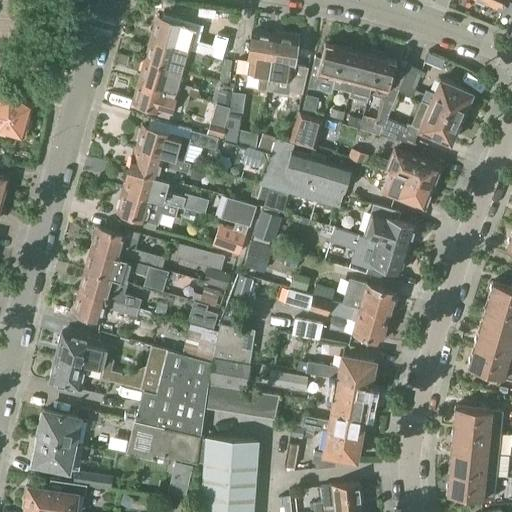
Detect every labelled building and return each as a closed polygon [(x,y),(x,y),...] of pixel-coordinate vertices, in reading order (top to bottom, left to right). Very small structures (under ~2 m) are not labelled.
[(511,0),(480,0),(507,13),(511,0)] [(157,16),(151,39),(205,54),(205,53),(224,58),(224,59),(231,61),(233,52),(203,45),(181,39),(185,24),(157,16)] [(248,59),(249,59),(247,74),(260,76),(258,89),(267,90),(276,35),(253,31),(248,59)] [(298,38),(276,35),(267,90),(288,94),(289,91),(302,93),(308,67),(293,65),(298,38)] [(151,39),(145,60),(184,71),(187,60),(202,65),(205,54),(151,39)] [(331,92),(332,87),(335,78),(338,64),(336,63),(341,46),(325,42),(321,57),(315,56),(308,86),(331,92)] [(350,90),(361,52),(341,46),(336,63),(338,64),(335,78),(332,87),(350,91),(350,90)] [(376,73),(380,57),(361,52),(350,90),(350,91),(349,96),(366,101),(368,94),(369,87),(373,73),(376,73)] [(379,134),(387,118),(398,89),(390,86),(397,61),(380,57),(376,73),(373,73),(369,87),(368,94),(381,97),(376,118),(363,115),(362,118),(361,117),(358,128),(379,134)] [(227,80),(231,61),(224,59),(219,78),(227,80)] [(139,82),(189,96),(191,87),(180,84),(184,71),(145,60),(139,82)] [(412,94),(422,70),(409,65),(399,89),(412,94)] [(429,103),(461,117),(471,95),(468,90),(440,78),(429,103)] [(187,104),(189,96),(139,82),(133,102),(158,109),(157,114),(168,117),(173,100),(187,104)] [(232,91),(222,89),(219,102),(229,104),(232,91)] [(232,92),(226,126),(224,139),(255,148),(257,134),(239,128),(241,115),(242,115),(245,94),(232,92)] [(306,94),(302,109),(315,111),(318,97),(306,94)] [(451,141),(461,117),(429,103),(418,127),(418,128),(419,128),(451,141)] [(0,129),(22,136),(31,104),(0,106),(0,129)] [(331,108),(329,116),(343,119),(345,112),(331,108)] [(358,128),(361,117),(350,114),(346,125),(358,128)] [(387,118),(379,134),(412,143),(419,128),(418,128),(418,127),(407,122),(405,125),(387,118)] [(224,139),(226,126),(210,121),(206,134),(218,137),(222,138),(222,140),(224,140),(224,139)] [(143,126),(137,147),(179,159),(184,138),(170,134),(170,133),(143,126)] [(218,137),(206,134),(191,130),(187,142),(214,149),(218,137)] [(270,153),(276,137),(262,132),(257,149),(270,153)] [(295,150),(292,150),(294,143),(288,141),(276,137),(270,153),(259,182),(271,185),(338,206),(348,173),(371,179),(376,165),(340,155),(329,152),(328,154),(301,147),(301,148),(296,147),(295,150)] [(385,168),(403,175),(433,186),(441,165),(393,146),(385,168)] [(158,176),(168,179),(169,180),(173,178),(176,169),(188,172),(191,163),(179,159),(137,147),(134,157),(132,157),(129,168),(158,176)] [(351,149),(348,157),(362,161),(365,162),(367,156),(351,149)] [(127,181),(125,189),(142,194),(158,199),(178,204),(181,205),(184,206),(201,211),(203,202),(186,197),(185,198),(164,192),(168,179),(158,176),(129,168),(126,180),(127,181)] [(424,207),(433,186),(403,175),(395,196),(424,207)] [(267,186),(254,182),(250,195),(263,199),(267,186)] [(125,189),(119,212),(157,223),(161,211),(175,215),(178,205),(184,207),(184,206),(181,205),(178,204),(158,199),(142,194),(125,189)] [(235,221),(248,225),(249,225),(256,205),(227,196),(221,217),(235,221)] [(364,232),(409,247),(412,237),(414,237),(416,229),(415,228),(416,226),(397,219),(400,211),(373,202),(364,232)] [(262,209),(262,210),(253,235),(273,241),(281,216),(262,209)] [(238,254),(248,225),(235,221),(233,228),(219,224),(212,244),(238,254)] [(361,233),(331,224),(326,239),(352,247),(350,253),(366,257),(363,266),(369,268),(371,261),(401,271),(402,268),(404,267),(406,260),(405,258),(409,247),(364,232),(361,231),(361,233)] [(149,264),(161,267),(164,258),(134,249),(138,233),(126,230),(125,234),(98,226),(97,229),(95,228),(92,238),(94,239),(92,248),(149,264)] [(250,241),(242,265),(264,272),(271,247),(250,241)] [(220,269),(224,255),(179,243),(175,256),(220,269)] [(149,264),(92,248),(86,269),(127,281),(130,270),(146,274),(149,264)] [(138,307),(141,298),(132,296),(123,294),(127,281),(86,269),(80,290),(130,304),(138,307)] [(253,278),(240,274),(234,293),(246,297),(253,278)] [(350,278),(343,302),(356,306),(389,316),(396,291),(350,278)] [(511,287),(492,281),(486,303),(511,310),(511,287)] [(315,284),(313,294),(332,299),(334,290),(315,284)] [(223,291),(204,286),(200,302),(219,307),(223,291)] [(307,308),(307,307),(329,313),(356,320),(353,332),(382,341),(389,316),(356,306),(343,302),(332,299),(313,294),(292,288),(288,303),(307,308)] [(138,307),(130,304),(80,290),(74,313),(101,320),(105,306),(136,315),(138,307)] [(511,310),(486,303),(480,324),(511,333),(511,310)] [(201,326),(214,329),(218,313),(205,310),(201,326)] [(322,323),(294,318),(291,334),(319,339),(322,323)] [(214,357),(249,362),(254,329),(219,322),(218,330),(214,357)] [(214,329),(201,326),(190,323),(182,352),(213,360),(214,361),(214,357),(218,330),(214,329)] [(511,333),(480,324),(474,345),(511,356),(511,333)] [(86,364),(87,364),(101,368),(102,366),(111,369),(114,358),(103,356),(107,342),(93,339),(62,332),(60,339),(59,340),(58,344),(59,346),(56,356),(86,364)] [(122,383),(143,389),(158,392),(167,348),(144,342),(142,354),(148,355),(146,364),(127,363),(125,372),(123,371),(120,383),(122,383)] [(511,356),(474,345),(468,366),(511,379),(511,356)] [(143,389),(135,419),(203,434),(206,408),(210,385),(210,382),(214,361),(213,360),(182,352),(167,348),(158,392),(143,389)] [(324,376),(338,378),(370,383),(375,360),(343,355),(341,367),(307,361),(305,373),(324,376)] [(85,373),(87,364),(86,364),(56,356),(50,382),(81,389),(85,373)] [(250,363),(249,362),(214,357),(214,361),(210,382),(246,388),(250,363)] [(85,373),(101,377),(101,378),(120,383),(123,371),(111,369),(102,366),(101,368),(87,364),(85,373)] [(338,378),(333,407),(364,413),(365,413),(370,383),(338,378)] [(217,410),(221,387),(210,385),(206,408),(217,410)] [(228,412),(232,388),(221,387),(217,410),(228,412)] [(232,388),(228,412),(240,414),(244,390),(232,388)] [(251,416),(254,392),(244,390),(240,414),(251,416)] [(262,418),(266,393),(254,392),(251,416),(262,418)] [(266,393),(262,418),(273,419),(277,395),(266,393)] [(455,405),(453,427),(501,432),(503,410),(455,405)] [(360,436),(365,413),(364,413),(333,407),(330,420),(303,415),(301,425),(315,428),(328,430),(360,436)] [(39,434),(74,441),(78,442),(80,433),(76,432),(79,417),(44,410),(39,434)] [(203,434),(135,419),(127,453),(156,459),(157,452),(199,462),(203,434)] [(291,424),(289,434),(313,438),(315,428),(301,425),(291,424)] [(453,427),(451,449),(499,454),(501,432),(453,427)] [(311,463),(315,463),(314,467),(335,465),(337,455),(356,459),(360,436),(328,430),(324,451),(314,449),(311,463)] [(71,456),(74,441),(39,434),(33,462),(69,470),(70,465),(72,465),(74,457),(71,456)] [(253,511),(258,439),(205,435),(199,511),(253,511)] [(294,467),(298,444),(288,442),(284,465),(294,467)] [(451,449),(449,471),(496,476),(499,454),(451,449)] [(75,470),(73,483),(81,485),(89,486),(92,472),(75,470)] [(449,471),(446,493),(494,498),(496,476),(449,471)] [(313,503),(314,511),(328,510),(335,509),(361,506),(359,482),(332,484),(332,485),(320,486),(321,501),(313,503)] [(81,485),(73,483),(69,483),(67,491),(28,485),(25,509),(40,511),(73,511),(76,493),(80,494),(81,485)] [(291,511),(289,495),(278,497),(279,511),(291,511)]
